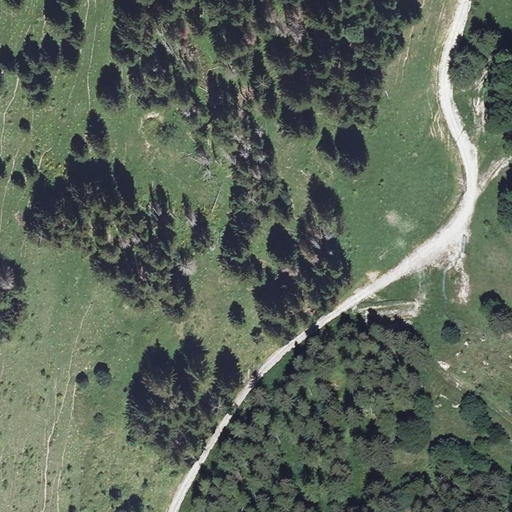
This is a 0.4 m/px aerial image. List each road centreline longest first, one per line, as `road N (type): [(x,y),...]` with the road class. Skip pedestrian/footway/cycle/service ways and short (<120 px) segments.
road 1 (track): [(172,511),(232,409),(268,365),(423,253),(462,215),(471,172),(445,89),(449,49),(468,0)]
road 2 (track): [(511,410),(437,364),(426,316)]
